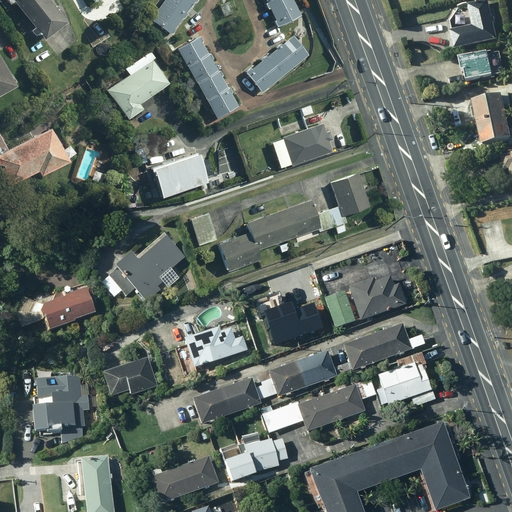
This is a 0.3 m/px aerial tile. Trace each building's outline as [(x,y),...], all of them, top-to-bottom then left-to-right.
[(8,1),(19,14),(36,0),(0,0),(4,4),(8,1)] [(61,22),(43,0),(36,0),(19,14),(29,27),(24,31),(28,36),(33,32),(39,39),(61,22)] [(165,0),(151,19),(171,34),(183,18),(185,19),(189,14),(187,13),(194,3),(196,4),(198,0),(165,0)] [(301,15),(293,0),(266,0),(268,3),(266,4),(268,7),(270,6),(277,21),(275,22),(278,26),(301,15)] [(445,33),(449,52),(493,42),(489,25),(493,24),(492,19),(488,19),(484,1),(464,6),(464,9),(456,10),(446,23),(448,32),(445,33)] [(245,72),(262,93),(309,55),(294,36),(282,45),(281,43),(277,46),(278,48),(267,57),(266,55),(260,60),(261,61),(251,70),(250,69),(245,72)] [(201,37),(178,49),(217,119),(239,106),(231,94),(233,93),(230,88),(228,89),(221,77),(223,76),(220,70),(219,71),(212,60),(214,59),(211,53),(209,54),(202,42),(204,41),(201,37)] [(484,53),(453,60),(456,73),(458,73),(461,84),(489,78),(484,53)] [(152,60),(106,90),(128,120),(143,110),(139,104),(168,85),(152,60)] [(0,63),(0,94),(13,87),(0,63)] [(496,95),(497,99),(469,105),(474,127),(503,120),(500,110),(510,108),(506,92),(496,95)] [(508,142),(503,120),(474,127),(479,148),(508,142)] [(282,137),(292,166),(333,152),(323,123),(282,137)] [(52,129),(0,154),(0,168),(8,186),(38,172),(41,177),(70,163),(52,129)] [(133,146),(137,165),(147,163),(144,144),(133,146)] [(162,199),(208,183),(199,153),(152,169),(162,199)] [(511,193),(511,155),(497,159),(500,173),(505,171),(510,194),(511,193)] [(311,200),(247,223),(251,233),(219,244),(229,272),(261,260),(258,250),(319,228),(320,232),(334,227),(336,234),(346,231),(344,224),(348,223),(345,216),(371,207),(359,172),(330,182),(339,206),(316,214),(311,200)] [(208,213),(191,219),(199,246),(216,240),(208,213)] [(162,283),(186,261),(164,236),(135,261),(133,258),(102,285),(115,299),(123,293),(127,298),(134,292),(147,307),(161,294),(159,291),(165,286),(162,283)] [(288,243),(279,246),(282,252),(290,250),(288,243)] [(212,253),(203,256),(205,263),(214,261),(212,253)] [(362,324),(408,307),(400,287),(395,289),(392,279),(376,284),(375,281),(349,290),(350,291),(325,300),(336,331),(361,321),(362,324)] [(47,327),(50,335),(77,326),(77,325),(98,318),(95,309),(98,307),(91,284),(35,303),(24,298),(17,313),(33,320),(35,326),(43,328),(47,327)] [(271,342),(320,325),(312,300),(282,310),(280,305),(264,310),(265,315),(262,316),(271,342)] [(404,324),(378,333),(388,358),(426,345),(423,335),(410,340),(404,324)] [(186,343),(196,372),(249,353),(244,340),(236,342),(232,331),(222,335),(221,330),(186,343)] [(354,370),(388,358),(378,333),(345,345),(354,370)] [(338,376),(329,351),(300,362),(309,387),(338,376)] [(398,361),(401,369),(410,399),(413,398),(415,407),(436,400),(425,366),(427,364),(423,352),(398,361)] [(149,361),(105,377),(113,401),(130,394),(132,399),(159,389),(149,361)] [(309,387),(300,362),(271,372),(280,398),(309,387)] [(390,406),(410,399),(401,369),(380,375),(384,388),(377,391),(382,405),(390,403),(390,406)] [(353,387),(323,397),(333,424),(367,412),(363,399),(376,395),(370,377),(352,384),(353,387)] [(262,404),(253,379),(224,389),(232,414),(262,404)] [(81,380),(37,384),(38,399),(34,400),(36,439),(62,436),(63,446),(86,437),(84,414),(90,413),(88,398),(83,398),(81,380)] [(232,414),(224,389),(194,399),(203,425),(212,421),(232,414)] [(309,433),(333,424),(323,397),(300,406),(299,403),(274,412),(272,407),(261,411),(269,435),(305,422),(309,433)] [(442,511),(465,504),(438,427),(302,475),(315,511),(357,511),(352,497),(415,475),(428,511),(442,511)] [(273,440),(251,445),(258,474),(280,466),(279,462),(289,460),(284,439),(273,441),(273,440)] [(235,483),(258,474),(251,445),(245,446),(245,443),(238,445),(241,456),(227,461),(235,483)] [(115,511),(110,455),(83,458),(88,511),(115,511)] [(210,457),(180,468),(190,495),(220,483),(210,457)] [(162,505),(190,495),(180,468),(163,473),(161,469),(152,472),(154,477),(152,478),(162,505)]
